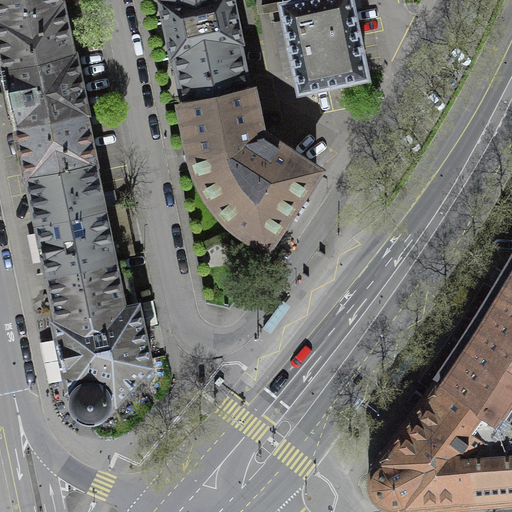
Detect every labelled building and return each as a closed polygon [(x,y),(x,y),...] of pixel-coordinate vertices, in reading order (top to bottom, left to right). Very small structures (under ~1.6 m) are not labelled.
[(0,0),(0,15),(62,3),(62,1),(61,1),(60,0),(0,0)] [(232,0),(165,0),(162,1),(167,27),(172,52),(240,38),(232,0)] [(287,0),(287,1),(282,2),(300,87),(366,73),(350,0),(287,0)] [(2,69),(75,54),(75,51),(73,52),(70,38),(62,3),(0,15),(0,50),(2,59),(3,66),(1,67),(2,69)] [(241,39),(240,38),(172,52),(173,54),(175,54),(179,76),(184,98),(182,98),(182,99),(250,84),(249,82),(248,83),(242,54),(239,40),(241,39)] [(13,123),(86,107),(75,54),(2,69),(8,97),(13,123)] [(265,243),(316,167),(271,138),(260,131),(250,84),(182,99),(194,154),(200,174),(209,192),(222,209),(237,223),(265,243)] [(26,173),(95,159),(88,124),(88,123),(85,110),(87,109),(86,107),(13,123),(13,124),(15,124),(17,130),(26,173)] [(37,220),(105,206),(102,190),(100,191),(94,161),(95,161),(95,159),(26,173),(26,175),(27,175),(35,214),(37,220)] [(47,272),(116,257),(112,242),(111,242),(104,208),(105,208),(105,206),(37,220),(46,266),(47,272)] [(116,257),(47,272),(55,308),(56,317),(53,317),(54,319),(138,302),(137,300),(125,303),(122,289),(121,289),(114,260),(116,259),(116,257)] [(511,260),(497,286),(511,294),(511,260)] [(511,294),(497,286),(476,319),(434,381),(417,405),(378,457),(375,460),(373,464),(371,466),(370,469),(369,472),(368,476),(368,481),(369,483),(374,495),(376,497),(380,500),(383,502),(387,503),(391,504),(395,504),(399,504),(402,503),(402,504),(511,495),(511,294)] [(150,361),(138,302),(54,319),(57,333),(67,385),(75,387),(74,390),(73,393),(72,395),(72,398),(73,401),(74,404),(75,407),(77,409),(79,411),(86,412),(92,414),(95,414),(98,413),(100,411),(103,409),(104,407),(106,405),(107,402),(108,399),(108,396),(115,399),(150,361)]
